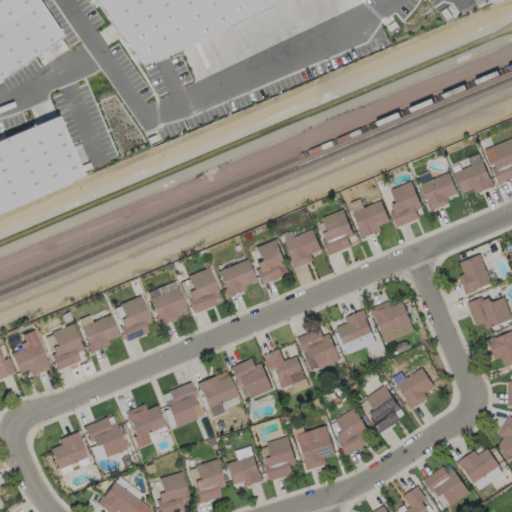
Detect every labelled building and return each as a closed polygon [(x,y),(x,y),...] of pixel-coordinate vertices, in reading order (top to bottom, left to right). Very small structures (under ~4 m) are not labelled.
[(33,0),(0,0),(0,70),(56,32),(33,0)] [(92,0),(135,61),(267,0),(92,0)] [(0,212),(81,185),(58,117),(0,137),(0,212)] [(511,138),(511,179),(499,185),(492,170),(495,168),(494,165),(491,166),(484,151),(511,138)] [(482,161),(490,179),(491,179),(494,186),(475,195),(473,190),(463,194),(454,174),(482,161)] [(450,204),(430,212),(427,203),(428,203),(421,185),(449,173),(458,194),(447,198),(450,204)] [(419,219),(397,228),(390,213),(393,212),(391,206),(396,204),(391,190),(411,182),(422,208),(416,211),(419,219)] [(381,231),(362,239),(359,231),(360,231),(353,213),(381,201),(390,221),(379,226),(381,231)] [(351,247),(329,256),(322,241),(325,240),(323,234),(328,232),(322,219),(343,210),(354,236),(348,239),(351,247)] [(313,260),(294,269),(291,260),(292,260),(285,242),(313,230),(321,250),(311,255),(313,260)] [(284,276),(261,286),(255,271),(258,269),(255,264),(260,262),(255,249),(276,240),(287,266),(280,269),(284,276)] [(475,292),(466,296),(458,277),(464,274),(459,264),(480,255),(492,284),(474,291),(475,292)] [(246,291),(226,299),(223,291),(225,290),(217,272),(246,260),(254,281),(243,286),(246,291)] [(216,305),(193,315),(187,299),(190,298),(187,292),(192,291),(187,277),(208,268),(219,295),(213,298),(216,305)] [(177,319),(158,327),(155,318),(156,317),(149,299),(178,288),(186,308),(175,313),(177,319)] [(147,333),(125,343),(119,328),(122,326),(119,321),(124,319),(118,305),(140,297),(150,323),(144,326),(147,333)] [(482,298),(483,301),(489,299),(491,303),(504,298),(511,316),(511,319),(487,330),(484,324),(476,327),(467,304),(482,298)] [(390,301),(392,307),(403,303),(412,324),(383,336),(376,318),(374,318),(370,309),(390,301)] [(419,316),(415,318),(411,308),(415,306),(419,316)] [(373,337),(344,348),(336,328),(347,323),(345,319),(364,311),(367,318),(366,319),(373,337)] [(72,321),(65,324),(61,316),(68,313),(72,321)] [(109,346),(90,354),(87,346),(88,345),(81,328),(109,316),(118,336),(107,341),(109,346)] [(79,362),(57,371),(50,356),(54,354),(51,349),(56,347),(50,333),(71,325),(82,351),(76,353),(79,362)] [(320,329),(323,337),(329,334),(340,361),(319,370),(313,356),(309,358),(307,353),(304,354),(298,338),(320,329)] [(34,331),(46,361),(47,360),(51,369),(32,377),(30,371),(18,376),(10,355),(22,351),(19,345),(24,343),(21,336),(34,331)] [(511,331),(511,365),(505,368),(500,358),(495,360),(487,341),(494,338),(495,339),(511,331)] [(279,349),(284,362),(296,356),(302,370),(291,375),(294,383),(281,389),(278,381),(280,380),(274,368),(270,370),(263,356),(279,349)] [(0,354),(3,361),(8,359),(14,373),(0,379),(0,354)] [(252,358),(255,366),(261,363),(272,390),(252,399),(246,385),(241,387),(239,381),(236,382),(230,368),(252,358)] [(428,398),(411,410),(406,402),(407,401),(397,386),(422,368),(435,386),(425,393),(428,398)] [(352,377),(347,381),(344,377),(349,373),(352,377)] [(215,376),(217,381),(228,377),(236,397),(220,404),(223,413),(211,418),(201,391),(199,392),(196,384),(215,376)] [(196,420),(175,429),(164,403),(171,400),(167,392),(190,382),(196,398),(193,399),(195,405),(191,407),(196,420)] [(400,420),(380,434),(371,421),(374,419),(370,413),(374,410),(366,398),(385,385),(401,409),(395,413),(400,420)] [(143,405),(146,411),(156,406),(165,426),(146,434),(150,442),(137,448),(133,438),(136,436),(129,421),(128,422),(124,413),(143,405)] [(368,444),(347,456),(339,442),(341,440),(338,435),(342,432),(335,420),(355,408),(368,432),(363,435),(368,444)] [(511,455),(498,447),(504,437),(499,434),(509,416),(511,417),(511,455)] [(106,418),(109,425),(115,423),(126,449),(105,458),(100,445),(95,447),(93,441),(90,442),(83,427),(106,418)] [(224,428),(221,431),(217,429),(216,425),(219,422),(223,423),(224,428)] [(327,426),(336,455),(325,458),(327,465),(307,471),(304,462),(305,462),(300,445),(300,446),(296,435),(327,426)] [(86,458),(58,470),(49,450),(60,445),(58,440),(77,432),(80,440),(79,441),(86,458)] [(293,474),(270,482),(265,466),(268,465),(266,458),(271,457),(267,443),(289,436),(297,464),(291,466),(293,474)] [(487,449),(499,467),(474,484),(464,469),(462,470),(457,463),(474,451),(477,455),(487,449)] [(254,455),(259,473),(261,473),(263,481),(244,487),(242,482),(231,486),(225,464),(254,455)] [(220,497),(197,504),(192,490),(195,489),(193,482),(198,480),(194,467),(215,460),(224,487),(217,489),(220,497)] [(154,472),(147,474),(144,467),(151,464),(154,472)] [(443,467),(448,473),(453,470),(470,493),(451,507),(442,495),(438,497),(435,492),(432,494),(423,481),(443,467)] [(184,510),(177,511),(158,511),(155,501),(159,500),(157,494),(162,493),(158,479),(179,473),(188,501),(181,503),(184,510)] [(114,482),(150,509),(147,511),(117,511),(116,511),(115,511),(106,511),(96,504),(101,497),(102,497),(114,482)] [(428,511),(404,511),(406,511),(406,510),(411,507),(403,496),(417,486),(426,500),(422,503),(428,511)] [(488,498),(482,502),(478,494),(483,491),(488,498)]
